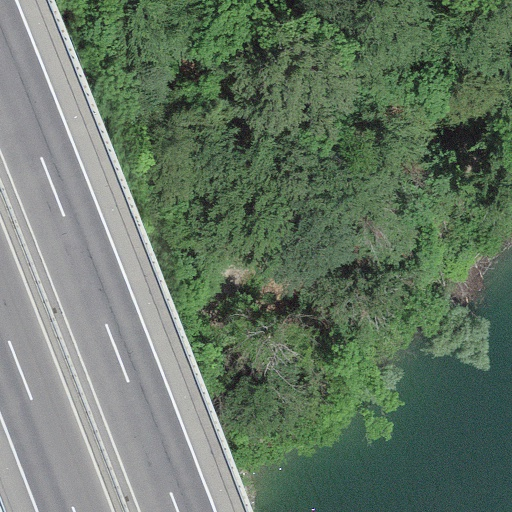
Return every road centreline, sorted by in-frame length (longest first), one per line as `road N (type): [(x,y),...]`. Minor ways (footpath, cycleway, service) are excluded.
road 1 (motorway): [(178,511),(0,53)]
road 2 (motorway): [(0,310),(79,511)]
